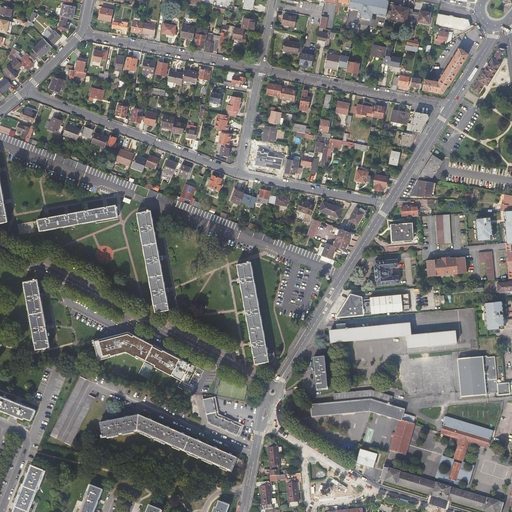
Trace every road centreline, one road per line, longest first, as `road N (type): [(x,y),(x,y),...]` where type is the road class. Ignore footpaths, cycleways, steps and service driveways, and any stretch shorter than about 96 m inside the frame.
road 1 (residential): [(0,245),(266,386)]
road 2 (residential): [(254,453),(89,385),(64,437)]
road 3 (residential): [(238,173),(26,90)]
road 4 (residential): [(276,385),(388,204)]
road 5 (residential): [(259,69),(447,108)]
road 6 (residential): [(81,33),(259,69)]
road 7 (unknown): [(314,323),(468,313)]
road 8 (residential): [(388,204),(238,173)]
